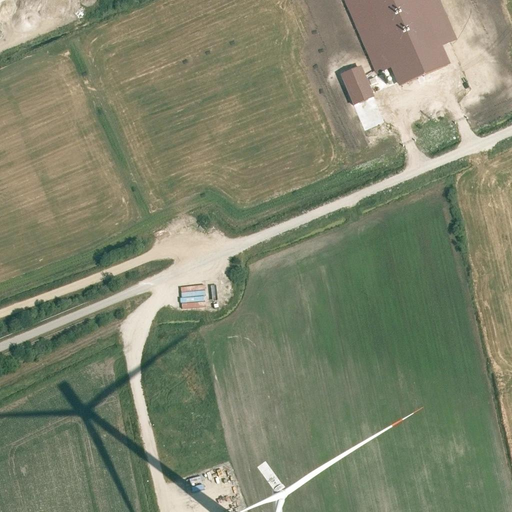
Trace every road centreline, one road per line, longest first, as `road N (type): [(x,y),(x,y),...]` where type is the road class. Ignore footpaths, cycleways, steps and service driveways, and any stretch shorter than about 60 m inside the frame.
road 1 (unclassified): [(511,130),(0,351)]
road 2 (track): [(176,275),(134,321),(130,355),(164,511)]
road 3 (track): [(232,253),(160,250),(0,311)]
